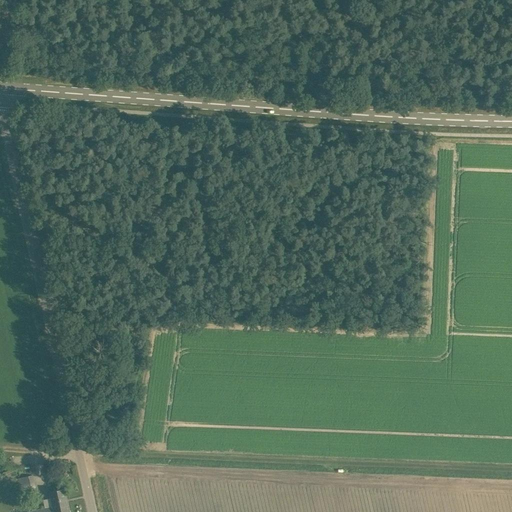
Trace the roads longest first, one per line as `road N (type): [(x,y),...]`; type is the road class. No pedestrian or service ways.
road 1 (secondary): [(0,87),(511,121)]
road 2 (track): [(511,471),(80,454)]
road 3 (unclassified): [(92,511),(0,99)]
